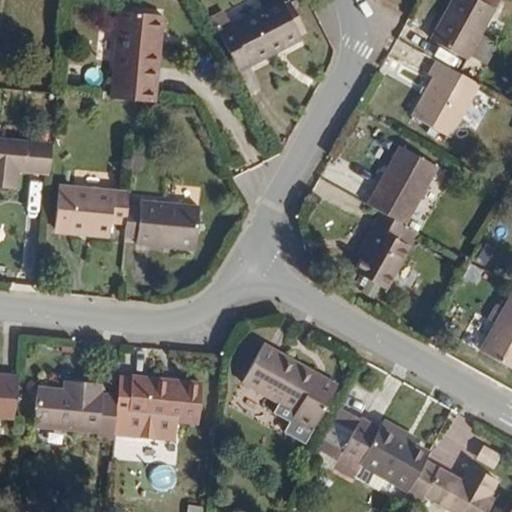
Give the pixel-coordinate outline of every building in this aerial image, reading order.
[(305,33),(287,0),(274,0),(241,18),(231,1),(215,9),(243,62),(288,38),(290,42),(305,33)] [(479,59),(504,10),(485,0),(461,0),(453,17),(456,18),(444,42),(479,59)] [(157,102),(166,9),(120,5),(111,97),(135,100),(157,102)] [(458,143),(490,85),(446,61),(438,75),(444,78),(420,122),(458,143)] [(22,166),(25,135),(0,132),(0,180),(14,182),(15,165),(22,166)] [(30,166),(33,136),(25,135),(22,166),(30,166)] [(50,168),(53,138),(33,136),(30,166),(50,168)] [(411,223),(443,163),(404,141),(371,201),(386,209),(411,223)] [(129,200),(129,189),(71,184),(68,229),(110,232),(111,219),(128,220),(129,200)] [(201,244),(203,199),(142,195),(142,201),(129,200),(128,220),(127,232),(139,233),(139,240),(201,244)] [(394,288),(418,244),(417,243),(424,229),(411,223),(386,209),(379,222),(384,225),(367,256),(360,270),(384,283),(394,288)] [(367,256),(384,225),(379,222),(361,253),(367,256)] [(384,283),(360,270),(355,278),(380,292),(384,283)] [(508,319),(511,311),(511,299),(509,298),(500,315),(508,319)] [(511,355),(511,311),(508,319),(494,345),(511,355)] [(326,394),(305,383),(308,377),(252,347),(232,386),(286,415),(284,420),(306,431),(326,394)] [(329,388),(308,377),(305,383),(326,394),(329,388)] [(186,426),(190,387),(175,385),(175,392),(133,388),(134,382),(120,380),(116,420),(186,426)] [(175,392),(175,385),(134,382),(133,388),(175,392)] [(103,445),(107,398),(87,396),(88,387),(59,384),(58,394),(52,393),(25,391),(22,430),(86,435),(86,443),(103,445)] [(413,447),(377,428),(375,431),(337,411),(315,453),(330,462),(333,456),(337,459),(330,471),(352,483),(354,480),(361,467),(385,480),(408,492),(424,462),(427,455),(413,447)] [(416,441),(380,422),(377,428),(413,447),(416,441)] [(488,495),(497,480),(469,465),(461,482),(424,462),(408,492),(405,497),(419,504),(422,497),(450,511),(487,511),(495,499),(488,495)] [(378,493),(385,480),(361,467),(354,480),(378,493)] [(413,511),(414,511),(419,504),(405,497),(401,505),(413,511)]
